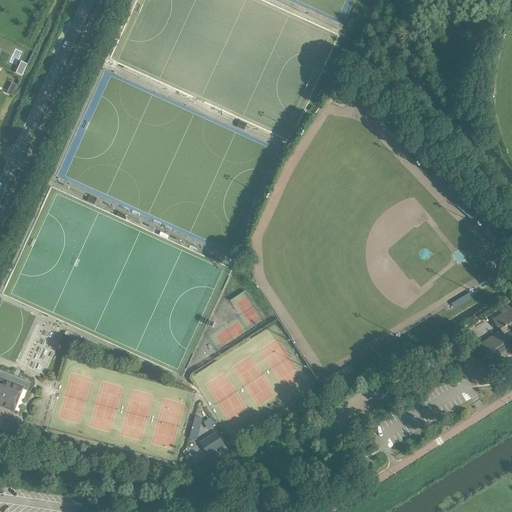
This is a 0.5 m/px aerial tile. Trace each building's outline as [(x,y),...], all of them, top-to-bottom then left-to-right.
[(18,68),(15,73),(21,76),(24,70),(18,68)] [(9,88),(6,94),(12,96),(15,91),(9,88)] [(411,147),(423,158),(428,152),(416,141),(411,147)] [(511,308),(493,320),(498,328),(499,327),(501,331),(481,344),(490,358),(497,354),(501,361),(511,353),(511,308)] [(0,379),(0,404),(11,409),(15,410),(17,404),(14,403),(18,393),(21,394),(23,389),(20,387),(0,379)] [(189,438),(196,440),(202,418),(195,416),(189,438)] [(208,430),(215,426),(210,418),(204,422),(208,430)] [(200,442),(208,455),(225,444),(216,431),(200,442)] [(225,445),(219,449),(223,454),(229,451),(225,445)]
